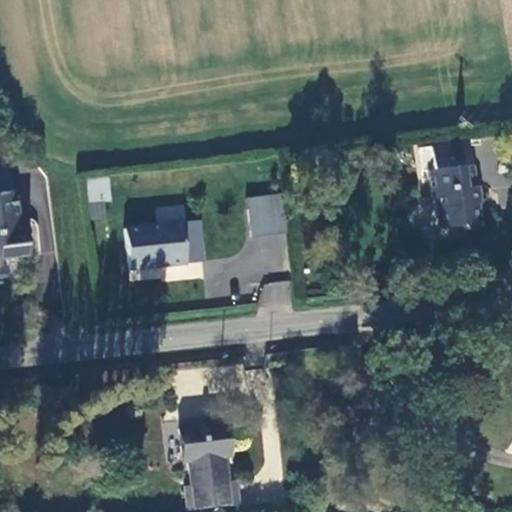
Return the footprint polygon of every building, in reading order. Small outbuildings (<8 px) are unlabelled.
[(432,144),(437,167),(465,162),(461,138),(432,144)] [(0,190),(11,190),(10,169),(0,169),(0,190)] [(483,231),(476,170),(430,175),(432,195),(440,194),(444,229),(468,227),(468,233),(483,231)] [(89,201),(110,200),(109,178),(88,179),(89,201)] [(245,198),(253,237),(288,231),(280,191),(245,198)] [(12,219),(8,193),(0,193),(0,260),(25,256),(21,218),(12,219)] [(189,267),(185,227),(127,234),(132,274),(189,267)] [(261,306),(290,306),(291,282),(262,281),(261,306)] [(230,459),(227,431),(179,437),(181,460),(189,459),(192,493),(184,494),(185,511),(237,511),(234,484),(226,481),(223,460),(230,459)]
